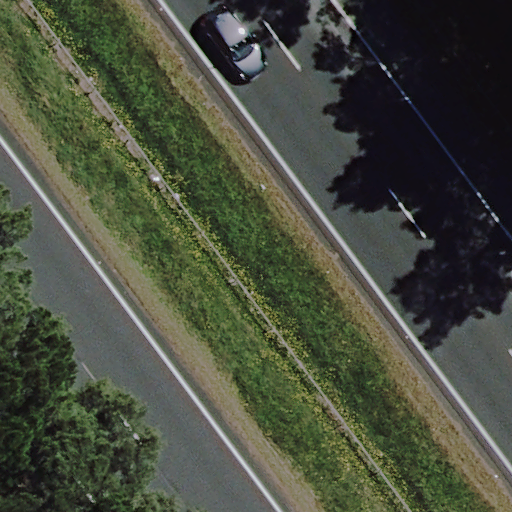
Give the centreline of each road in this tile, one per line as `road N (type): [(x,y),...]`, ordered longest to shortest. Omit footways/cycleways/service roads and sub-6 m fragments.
road 1 (motorway): [(244,0),(511,352)]
road 2 (motorway): [(164,511),(0,293)]
